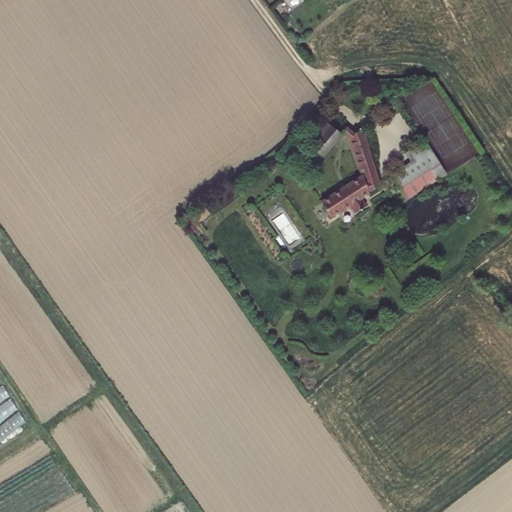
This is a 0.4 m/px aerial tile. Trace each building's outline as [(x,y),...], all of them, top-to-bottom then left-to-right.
[(338,132),(321,116),(317,119),(304,135),(310,141),(296,157),(307,167),(338,132)] [(357,175),(316,202),(324,215),(375,181),(358,127),(351,129),(345,136),(357,175)] [(414,160),(433,152),(420,134),(400,149),(407,158),(400,163),(403,164),(414,160)] [(400,188),(405,193),(444,167),(433,152),(414,160),(420,179),(400,188)] [(388,172),(400,188),(420,179),(414,160),(403,164),(400,163),(388,172)] [(0,444),(29,423),(10,397),(11,396),(5,388),(0,392),(0,444)]
